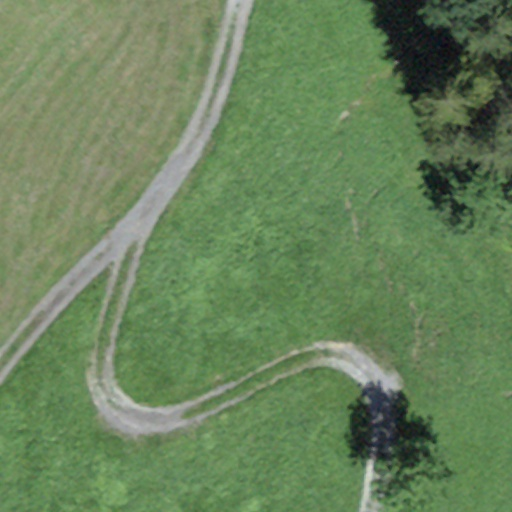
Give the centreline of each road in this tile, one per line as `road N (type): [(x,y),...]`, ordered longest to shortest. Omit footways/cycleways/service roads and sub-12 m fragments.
road 1 (track): [(240,0),(184,166),(129,234),(102,383),(126,426),(165,426),(345,351),(379,374),(392,431),(371,511)]
road 2 (track): [(129,234),(64,295),(0,380)]
